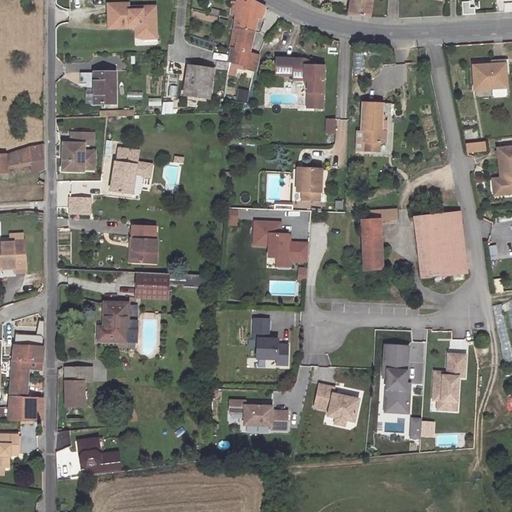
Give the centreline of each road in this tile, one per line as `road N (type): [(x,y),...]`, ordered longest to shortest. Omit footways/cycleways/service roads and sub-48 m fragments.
road 1 (residential): [(323,332),(347,320),(445,321),(480,292),(432,33)]
road 2 (residential): [(51,0),(53,299)]
road 3 (residential): [(53,299),(50,511)]
road 4 (tertiary): [(432,33),(344,27),(274,0)]
